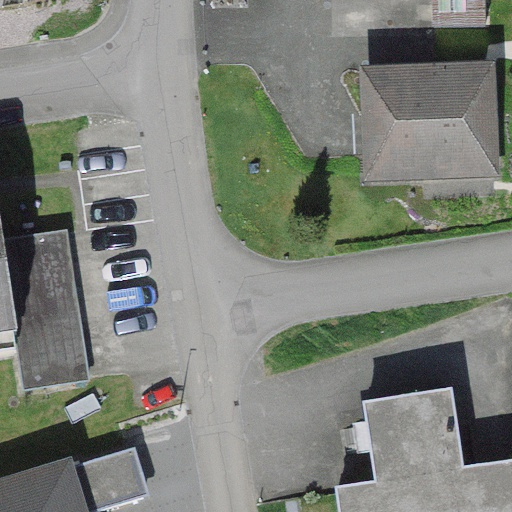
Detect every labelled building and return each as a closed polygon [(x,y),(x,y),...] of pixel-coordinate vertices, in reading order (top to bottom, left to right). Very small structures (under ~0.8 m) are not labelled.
[(429,0),(430,30),(481,30),(480,0),(429,0)] [(487,154),(484,73),(362,78),(366,179),(419,177),(418,157),(487,154)] [(59,235),(0,243),(0,337),(7,336),(8,339),(11,339),(19,393),(81,384),(59,235)] [(511,511),(511,466),(458,475),(446,395),(360,408),(372,487),(333,493),(335,511),(511,511)] [(0,486),(0,511),(133,511),(142,509),(123,455),(56,478),(53,469),(0,486)]
